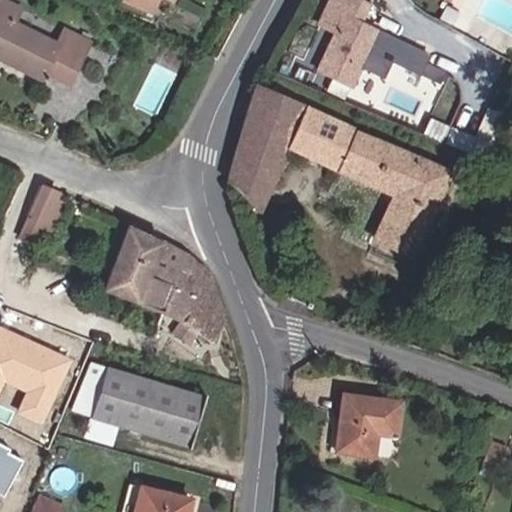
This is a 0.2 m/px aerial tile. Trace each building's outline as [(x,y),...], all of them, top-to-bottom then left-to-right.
[(347,0),(331,0),(325,12),(340,20),(333,34),(315,70),(347,86),(373,34),(356,26),(365,9),(347,0)] [(36,71),(61,81),(77,40),(54,29),(49,42),(8,25),(13,12),(0,5),(0,67),(32,81),(36,71)] [(340,20),(325,12),(318,26),(333,34),(340,20)] [(254,86),(226,177),(263,212),(283,147),(388,196),(371,238),(409,255),(444,173),(254,86)] [(34,197),(16,239),(30,246),(49,203),(53,193),(38,187),(34,197)] [(4,234),(16,239),(34,197),(22,192),(4,234)] [(49,203),(30,246),(41,250),(59,207),(49,203)] [(151,280),(174,290),(184,257),(128,225),(105,289),(142,305),(151,280)] [(230,297),(184,257),(174,290),(165,314),(185,322),(178,335),(193,346),(203,333),(218,342),(230,297)] [(151,280),(142,305),(165,314),(174,290),(151,280)] [(76,410),(97,417),(112,370),(94,364),(76,410)] [(112,370),(97,417),(123,425),(191,445),(206,394),(112,366),(112,370)] [(364,450),(371,396),(333,392),(327,446),(364,450)] [(123,425),(97,417),(91,438),(116,446),(119,437),(123,425)] [(493,471),(503,447),(487,440),(477,464),(493,471)] [(134,511),(186,511),(191,497),(143,483),(134,511)] [(44,511),(49,502),(35,496),(28,511),(44,511)] [(44,511),(60,511),(62,508),(49,502),(44,511)]
